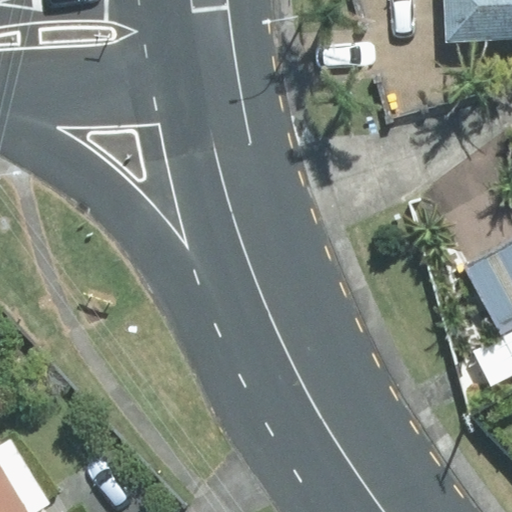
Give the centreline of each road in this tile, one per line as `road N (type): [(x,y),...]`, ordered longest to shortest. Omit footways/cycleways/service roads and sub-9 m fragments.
road 1 (secondary): [(298,382),(198,292),(130,213),(39,139),(0,121)]
road 2 (secondary): [(298,382),(221,180),(199,74)]
road 3 (residential): [(199,74),(0,83)]
road 4 (secondary): [(385,511),(298,382)]
